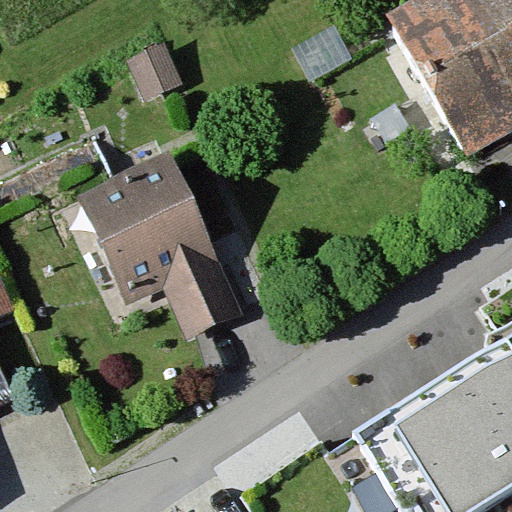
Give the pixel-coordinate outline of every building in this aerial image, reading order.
[(511,0),(431,0),(388,23),(465,168),(511,143),(511,0)] [(165,50),(128,67),(144,103),(181,86),(165,50)] [(194,216),(103,256),(125,306),(164,288),(185,335),(236,313),(194,216)] [(0,294),(0,322),(9,318),(0,294)] [(511,346),(511,367),(401,439),(448,511),(479,511),(511,491),(511,345),(511,346)]
